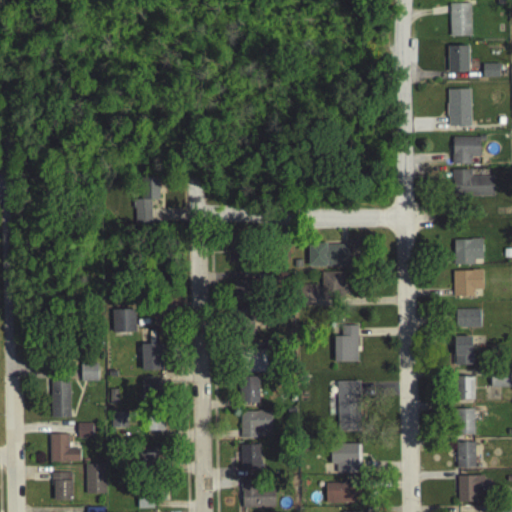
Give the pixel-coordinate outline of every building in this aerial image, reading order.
[(469,40),(469,7),(448,7),(449,40),(469,40)] [(446,76),(467,76),(467,49),(446,50),(446,76)] [(498,81),(498,67),(481,68),(481,81),(498,81)] [(469,130),(468,93),(446,93),(446,130),(469,130)] [(478,168),(479,141),(451,140),(450,167),(478,168)] [(492,199),(492,180),(472,180),(472,173),(451,173),(451,200),(492,199)] [(132,228),(149,229),(150,204),(158,204),(159,181),(149,180),(149,203),(133,203),(132,228)] [(452,243),(453,268),(473,268),(472,263),(481,263),(481,243),(452,243)] [(227,249),(251,247),(252,267),(228,268),(227,249)] [(307,270),(351,269),(350,248),(307,248),(307,270)] [(319,301),(343,302),(344,275),(320,274),(319,301)] [(451,274),(452,300),(474,300),(474,294),(482,293),(481,274),(451,274)] [(232,284),(232,306),(253,305),(253,284),(232,284)] [(111,336),(134,336),(133,313),(110,313),(111,336)] [(454,313),(454,331),(479,331),(479,313),(454,313)] [(233,314),(251,314),(251,337),(233,337),(233,314)] [(332,365),(356,365),(356,329),(340,329),(340,340),(332,340),(332,365)] [(453,369),(471,369),(470,340),(452,340),(453,369)] [(263,357),(264,344),(243,343),(242,375),(269,376),(269,357),(263,357)] [(160,373),(160,347),(140,348),(140,374),(160,373)] [(96,367),(79,368),(79,385),(97,384),(96,367)] [(508,391),(509,377),(489,376),(489,390),(508,391)] [(473,381),(455,380),(454,403),(472,404),(473,381)] [(140,406),(160,405),(160,381),(140,382),(140,406)] [(258,383),(238,382),(237,406),(258,407),(258,383)] [(50,421),(69,421),(68,384),(49,385),(50,421)] [(336,385),(337,435),(359,434),(358,385),(336,385)] [(473,438),(472,412),(453,413),(453,439),(473,438)] [(239,414),(238,441),(269,441),(270,415),(239,414)] [(125,432),(126,416),(110,415),(109,431),(125,432)] [(165,434),(164,418),(147,418),(147,435),(165,434)] [(91,427),(75,427),(75,442),(91,442),(91,427)] [(48,466),(79,465),(78,452),(68,452),(67,437),(47,438),(48,466)] [(473,446),(455,446),(455,472),(474,472),(473,446)] [(358,447),(327,448),(328,477),(359,476),(358,447)] [(238,449),(239,474),(259,473),(258,448),(238,449)] [(157,454),(139,454),(138,472),(157,472),(157,454)] [(104,497),(104,468),(83,468),(84,498),(104,497)] [(70,504),(70,476),(51,476),(51,504),(70,504)] [(455,480),(456,506),(482,505),(482,479),(455,480)] [(240,511),(274,511),(273,493),(257,493),(257,482),(239,483),(240,511)] [(352,506),(352,486),(324,487),(324,507),(352,506)] [(136,492),(136,511),(153,511),(152,492),(136,492)]
